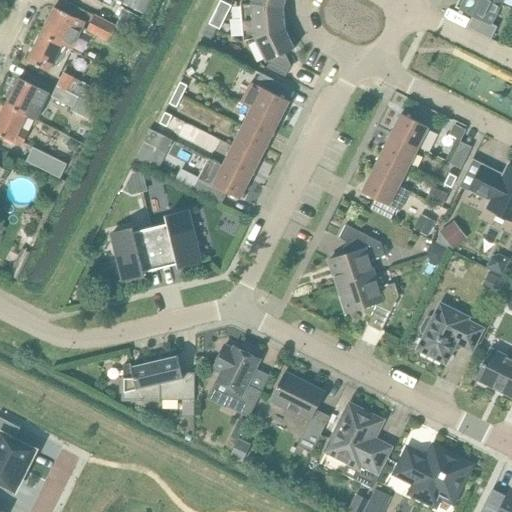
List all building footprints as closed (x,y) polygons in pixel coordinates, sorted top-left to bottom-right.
[(241,0),(240,4),(244,42),(255,39),(255,38),(285,30),(283,8),(285,0),(241,0)] [(467,28),(491,39),(497,27),(491,24),(501,3),(494,0),(458,0),(455,8),(473,16),(467,28)] [(221,1),(217,9),(228,14),(232,6),(221,1)] [(54,8),(41,34),(71,50),(77,37),(84,23),(76,19),(54,8)] [(228,14),(217,9),(213,17),(224,22),(228,14)] [(125,12),(117,28),(135,37),(143,21),(125,12)] [(87,31),(109,42),(116,29),(94,17),(87,31)] [(213,17),(209,25),(217,29),(220,30),(224,22),(213,17)] [(209,25),(203,36),(211,41),(217,29),(209,25)] [(285,30),(255,38),(255,39),(267,62),(269,62),(269,63),(267,68),(285,77),(291,66),(285,54),(294,49),(285,30)] [(27,61),(45,70),(49,72),(58,76),(65,62),(71,50),(41,34),(27,61)] [(192,67),(186,71),(190,77),(196,73),(192,67)] [(65,73),(59,86),(68,90),(72,92),(78,80),(74,78),(65,73)] [(250,83),(240,102),(279,122),(289,102),(276,95),(282,84),(260,73),(255,85),(250,83)] [(19,78),(6,104),(36,119),(42,108),(42,109),(50,93),(19,78)] [(175,93),(182,97),(187,86),(180,83),(175,93)] [(57,87),(52,97),(73,107),(78,97),(57,87)] [(169,104),(177,108),(182,97),(175,93),(169,104)] [(251,109),(242,127),(270,141),(279,122),(240,102),(240,103),(251,109)] [(0,116),(0,135),(10,141),(23,147),(30,134),(21,129),(28,116),(36,120),(36,119),(6,104),(0,116)] [(160,123),(167,127),(172,116),(165,113),(160,123)] [(401,114),(391,134),(419,147),(429,128),(401,114)] [(242,127),(233,147),(260,160),(270,141),(242,127)] [(134,159),(146,165),(158,170),(172,141),(148,130),(134,159)] [(391,134),(382,153),(409,167),(419,147),(391,134)] [(461,142),(450,163),(461,169),(472,147),(461,142)] [(233,147),(223,166),(250,179),(260,160),(233,147)] [(25,162),(60,179),(67,165),(32,148),(25,162)] [(382,153),(372,173),(399,186),(409,167),(382,153)] [(194,190),(204,195),(222,204),(227,193),(240,200),(250,179),(223,166),(222,167),(209,160),(194,190)] [(491,201),(488,208),(511,220),(511,167),(509,166),(503,176),(483,166),(470,190),(491,201)] [(0,179),(2,181),(2,180),(6,181),(10,173),(6,171),(7,170),(0,167),(0,179)] [(124,189),(123,191),(132,196),(147,192),(142,171),(132,174),(128,181),(124,189)] [(369,210),(387,219),(391,221),(397,209),(390,206),(399,186),(372,173),(362,192),(375,199),(369,210)] [(444,185),(451,188),(457,177),(450,174),(444,185)] [(442,207),(447,197),(440,193),(433,189),(432,189),(427,200),(435,204),(442,207)] [(170,227),(152,232),(160,265),(178,260),(180,267),(201,262),(189,211),(167,217),(170,227)] [(434,222),(420,215),(413,231),(427,238),(434,222)] [(441,233),(436,243),(451,250),(452,248),(453,249),(466,239),(453,221),(439,232),(441,233)] [(329,260),(338,287),(374,275),(370,261),(386,256),(381,243),(364,234),(346,225),(339,238),(351,244),(347,250),(349,254),(329,260)] [(112,234),(118,261),(123,281),(145,276),(143,269),(160,265),(152,232),(135,236),(133,229),(112,234)] [(428,257),(446,251),(431,245),(428,254),(428,257)] [(430,262),(439,266),(446,251),(428,257),(430,262)] [(374,275),(338,287),(347,313),(366,307),(368,311),(374,314),(368,325),(381,332),(390,314),(399,296),(395,283),(379,289),(374,275)] [(417,350),(446,364),(454,349),(456,350),(460,348),(461,346),(472,351),(484,329),(468,321),(469,318),(441,304),(433,319),(431,317),(427,319),(422,329),(422,333),(425,334),(417,350)] [(216,363),(213,369),(222,373),(217,382),(230,389),(227,395),(231,397),(226,406),(230,408),(242,414),(248,417),(249,418),(253,410),(262,392),(248,385),(255,370),(260,360),(252,356),(253,354),(251,350),(248,348),(243,350),(242,351),(234,347),(233,349),(225,345),(216,363)] [(511,359),(491,349),(485,362),(476,380),(493,388),(495,386),(503,390),(502,393),(511,397),(511,359)] [(123,378),(124,400),(160,400),(160,404),(161,404),(161,400),(195,400),(195,373),(182,373),(178,356),(131,367),(134,378),(123,378)] [(285,372),(276,390),(271,400),(310,420),(298,445),(312,453),(330,417),(317,410),(326,392),(312,385),(312,387),(302,382),(303,381),(285,372)] [(350,405),(341,422),(326,452),(359,468),(361,464),(378,473),(382,466),(391,448),(373,439),(383,421),(350,405)] [(0,457),(25,470),(35,450),(15,440),(20,428),(0,417),(0,457)] [(230,457),(242,462),(250,445),(238,440),(230,457)] [(401,463),(396,474),(415,484),(410,494),(436,506),(440,497),(453,503),(472,465),(434,446),(430,454),(431,458),(425,460),(423,457),(423,456),(416,470),(401,463)] [(0,483),(15,491),(25,470),(0,457),(0,483)] [(358,507),(367,481),(355,477),(347,503),(358,507)] [(511,511),(511,494),(510,498),(493,490),(481,511),(511,511)]
